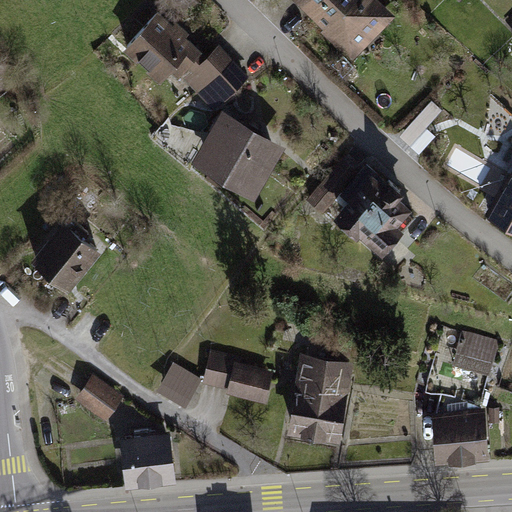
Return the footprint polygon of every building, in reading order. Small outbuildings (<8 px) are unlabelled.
[(321,0),(313,9),(353,48),(385,14),(370,0),(321,0)] [(156,13),(127,44),(161,76),(170,66),(178,73),(198,51),(156,13)] [(207,81),(229,59),(218,47),(195,68),(207,81)] [(229,59),(207,81),(222,97),(244,76),(229,59)] [(251,180),(272,144),(256,134),(258,131),(248,126),(246,129),(227,118),(206,154),(251,180)] [(434,136),(414,118),(397,136),(417,155),(434,136)] [(360,167),(346,155),(321,183),(335,195),(360,167)] [(360,225),(381,243),(396,226),(400,229),(413,215),(405,207),(406,205),(395,195),(400,189),(389,180),(387,182),(367,164),(342,191),(351,199),(341,211),(358,227),(360,225)] [(511,174),(510,173),(489,211),(511,224),(511,174)] [(69,216),(36,257),(67,282),(96,247),(83,237),(88,231),(69,216)] [(454,364),(489,374),(499,340),(464,330),(454,364)] [(262,393),(267,374),(237,366),(240,357),(212,350),(205,379),(262,393)] [(305,356),(293,424),(336,432),(348,364),(305,356)] [(202,378),(173,360),(157,387),(186,404),(202,378)] [(93,378),(81,395),(107,413),(119,396),(93,378)] [(437,411),(440,453),(484,450),(481,403),(452,395),(454,410),(437,411)] [(136,438),(125,439),(129,479),(171,475),(167,435),(150,437),(149,428),(135,429),(136,438)]
